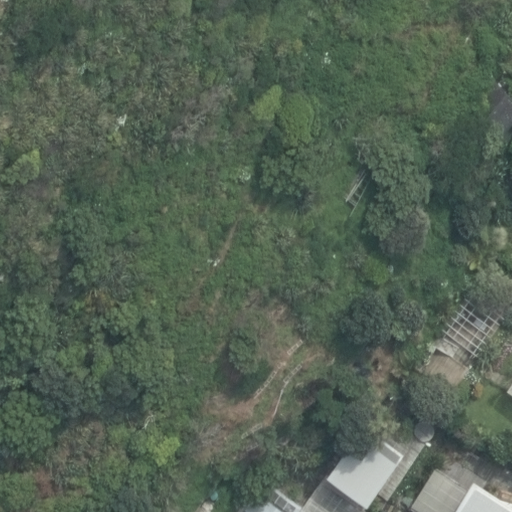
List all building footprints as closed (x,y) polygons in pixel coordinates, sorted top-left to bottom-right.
[(469,112),(503,138),(511,125),(511,89),(496,77),(469,112)] [(448,333),(479,354),(507,312),(476,291),(448,333)] [(376,505),(414,448),(370,419),(332,475),(376,505)] [(321,511),(259,471),(234,509),(238,511),(321,511)] [(511,511),(511,495),(482,477),(462,511),(511,511)]
